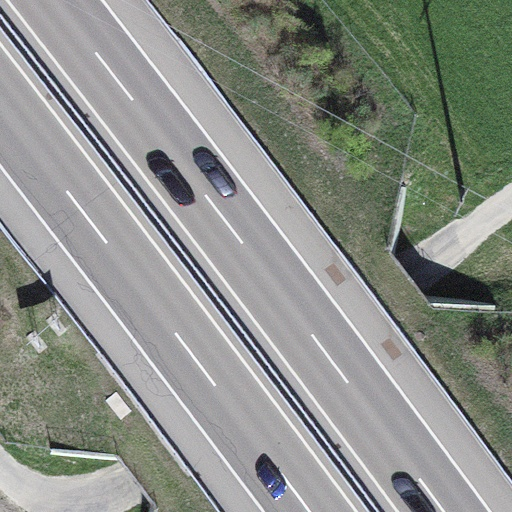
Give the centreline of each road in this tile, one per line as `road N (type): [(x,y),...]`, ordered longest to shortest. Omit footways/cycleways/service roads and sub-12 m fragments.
road 1 (motorway): [(445,511),(56,0)]
road 2 (track): [(511,199),(130,482),(94,498),(59,501),(25,489),(0,466)]
road 3 (motorway): [(0,107),(307,511)]
